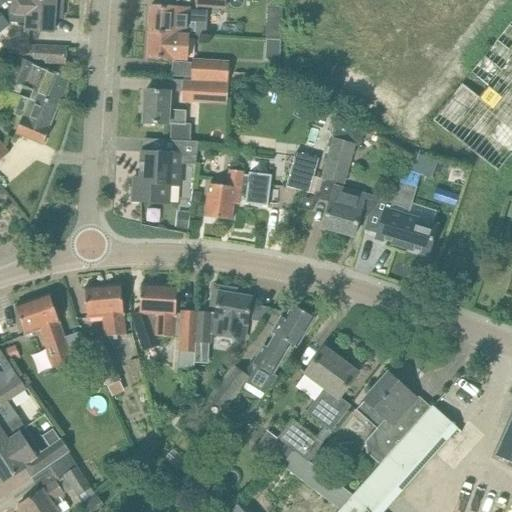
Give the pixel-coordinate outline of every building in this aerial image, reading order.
[(0,33),(10,25),(7,21),(28,23),(28,30),(33,30),(53,32),(54,18),(62,19),(62,0),(6,0),(0,4),(0,33)] [(189,10),(189,9),(150,6),(149,32),(187,35),(206,36),(207,12),(189,10)] [(461,83),(433,119),(497,172),(511,153),(511,18),(480,59),(471,71),(489,87),(480,98),(461,83)] [(149,32),(147,58),(186,61),(187,35),(149,32)] [(46,58),(47,46),(35,46),(34,58),(46,58)] [(14,67),(8,79),(34,91),(30,100),(56,111),(70,78),(51,70),(48,69),(47,71),(35,66),(35,64),(18,57),(14,67)] [(228,84),(229,63),(194,61),(193,81),(228,84)] [(228,84),(193,81),(193,83),(183,82),(182,102),(227,105),(228,84)] [(0,89),(0,109),(14,115),(15,111),(24,115),(16,134),(43,145),(50,129),(49,129),(56,111),(30,100),(0,89)] [(145,91),(143,123),(163,125),(172,125),(171,140),(190,141),(191,124),(186,124),(186,111),(169,110),(170,92),(158,91),(145,91)] [(323,174),(322,177),(336,181),(345,184),(355,145),(333,139),(328,153),(326,163),(323,174)] [(168,204),(169,185),(181,186),(182,164),(195,165),(198,141),(190,141),(171,140),(162,140),(162,153),(141,152),(140,177),(134,177),(132,202),(168,204)] [(0,142),(0,160),(9,153),(0,142)] [(298,151),(287,186),(312,193),(322,157),(298,151)] [(414,156),(404,171),(431,182),(438,162),(414,156)] [(243,171),(230,169),(228,186),(209,184),(205,217),(231,220),(234,203),(239,204),(240,199),(246,200),(245,203),(268,206),(272,175),(249,172),(249,175),(243,174),(243,171)] [(368,217),(364,228),(379,232),(377,238),(428,254),(436,227),(432,225),(408,218),(412,204),(417,187),(395,181),(368,217)] [(381,199),(335,186),(323,228),(354,236),(360,215),(367,217),(381,199)] [(301,209),(311,212),(315,201),(304,198),(301,209)] [(180,227),(187,228),(188,214),(181,214),(180,227)] [(123,315),(121,284),(85,287),(88,318),(103,317),(105,337),(125,335),(123,315)] [(140,315),(133,317),(144,350),(159,345),(156,336),(174,337),(176,313),(176,306),(177,286),(141,284),(140,304),(140,315)] [(213,288),(210,307),(217,308),(215,319),(210,319),(209,334),(244,340),(251,298),(236,296),(237,289),(216,286),(213,288)] [(49,294),(15,306),(22,325),(25,335),(41,330),(54,368),(61,366),(72,362),(91,355),(80,331),(64,337),(59,323),(56,313),(49,294)] [(258,366),(247,384),(263,393),(275,376),(272,374),(290,344),(297,347),(304,335),(314,318),(293,306),(285,319),(281,316),(271,332),(274,334),(267,346),(264,344),(253,363),(258,366)] [(195,352),(196,313),(183,312),(181,352),(195,352)] [(196,313),(195,342),(209,343),(209,334),(210,319),(210,313),(196,313)] [(357,373),(324,348),(306,373),(324,387),(307,411),(332,430),(350,406),(339,398),(357,373)] [(0,350),(0,389),(18,378),(0,350)] [(107,352),(94,357),(107,387),(120,381),(107,352)] [(209,399),(225,410),(250,377),(234,365),(209,399)] [(437,402),(455,418),(483,387),(465,371),(437,402)] [(375,388),(363,402),(384,420),(377,427),(366,440),(367,452),(380,464),(415,424),(404,414),(412,404),(417,399),(409,392),(388,373),(375,388)] [(8,402),(26,390),(18,378),(0,389),(0,403),(1,406),(0,406),(0,444),(25,428),(8,402)] [(382,511),(458,428),(432,405),(415,424),(380,464),(337,511),(382,511)] [(279,438),(308,461),(323,442),(293,420),(279,438)] [(511,463),(511,421),(496,456),(511,463)] [(25,428),(0,444),(0,482),(2,481),(3,482),(26,467),(25,466),(41,455),(48,467),(51,465),(69,453),(70,453),(61,439),(41,452),(25,428)] [(152,471),(160,463),(145,448),(139,454),(148,463),(146,465),(152,471)] [(97,494),(69,453),(51,465),(59,478),(63,476),(83,507),(97,494)] [(57,511),(50,501),(63,492),(56,481),(18,505),(22,511),(57,511)] [(83,507),(81,508),(83,511),(95,511),(105,505),(97,494),(83,507)]
